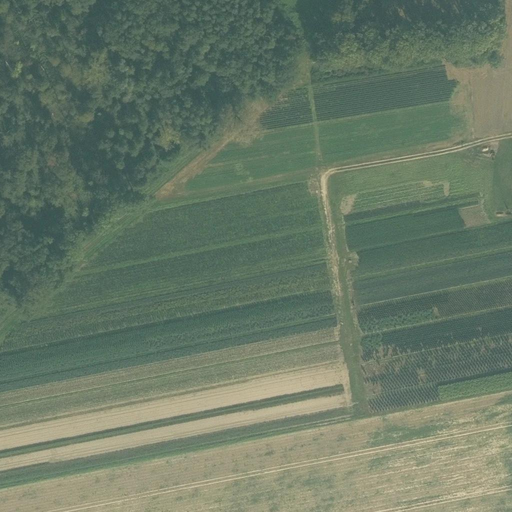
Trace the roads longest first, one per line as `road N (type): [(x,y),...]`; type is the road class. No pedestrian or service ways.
road 1 (track): [(0,327),(324,32),(338,0)]
road 2 (track): [(334,171),(511,134)]
